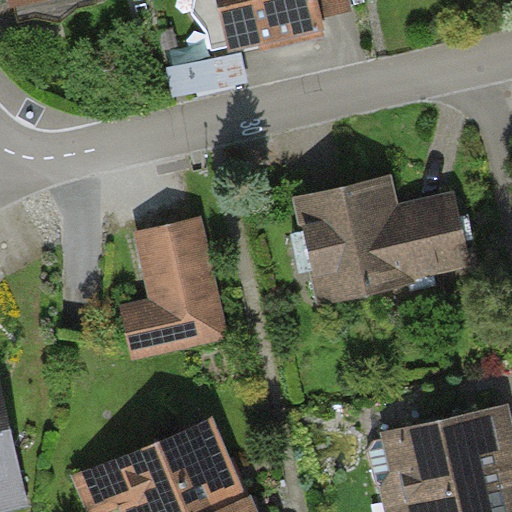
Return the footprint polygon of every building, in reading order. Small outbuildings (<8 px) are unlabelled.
[(8,0),(13,19),(97,0),(8,0)] [(351,0),(202,0),(220,70),(360,36),(351,0)] [(398,181),(298,201),(321,312),(475,281),(456,190),(402,201),(398,181)] [(211,241),(205,214),(151,225),(137,228),(152,299),(126,305),(137,356),(231,336),(211,241)] [(0,511),(24,511),(0,394),(0,511)] [(255,511),(213,417),(75,479),(89,511),(96,511),(120,501),(124,511),(255,511)] [(511,511),(511,447),(509,431),(375,457),(386,511),(511,511)]
